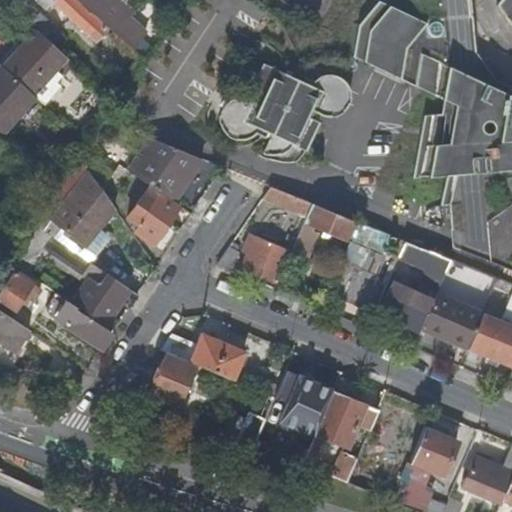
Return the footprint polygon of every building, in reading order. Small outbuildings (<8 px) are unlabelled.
[(31,9),(20,0),(2,0),(6,3),(22,18),(31,9)] [(46,14),(52,7),(44,0),(40,0),(36,5),(46,14)] [(97,41),(108,30),(89,12),(75,0),(44,0),(52,7),(55,2),(58,6),(97,41)] [(80,0),(79,1),(91,12),(100,0),(99,0),(80,0)] [(115,14),(100,0),(91,12),(106,25),(115,14)] [(120,0),(130,8),(137,0),(120,0)] [(511,0),(492,0),(511,28),(511,90),(491,80),(472,55),(470,32),(457,33),(460,37),(460,39),(461,40),(461,42),(461,45),(460,48),(458,50),(457,52),(492,84),(488,93),(497,98),(501,90),(511,95),(511,0)] [(460,37),(457,33),(470,32),(469,18),(415,19),(373,3),(353,28),(348,60),(444,101),(438,114),(420,117),(411,180),(445,176),(439,207),(448,205),(451,230),(511,225),(511,95),(501,90),(497,98),(488,93),(492,84),(457,52),(458,50),(460,48),(461,45),(461,42),(461,40),(460,39),(460,37)] [(38,15),(31,9),(22,18),(29,25),(38,15)] [(48,42),(57,33),(38,15),(29,25),(36,31),(48,42)] [(32,95),(65,58),(54,47),(48,42),(36,31),(3,69),(32,95)] [(57,33),(48,42),(54,47),(62,38),(57,33)] [(152,47),(139,36),(129,48),(143,61),(152,47)] [(129,48),(128,48),(117,62),(133,76),(143,61),(129,48)] [(262,61),(248,91),(246,96),(242,96),(235,96),(229,99),(224,103),(222,106),(221,109),(219,114),(218,117),(219,123),(221,128),(224,132),(226,134),(228,136),(233,138),(236,139),(239,139),(245,138),(250,137),(253,135),(257,130),(270,134),(261,152),(263,153),(266,154),(271,154),(277,153),(280,153),(287,148),(291,144),(294,145),(320,88),(331,93),(339,75),(337,74),(333,73),(330,72),(324,73),(318,75),(315,77),(309,84),(262,61)] [(0,133),(2,135),(35,98),(32,95),(3,69),(0,67),(0,133)] [(350,89),(349,86),(346,81),(341,77),(339,75),(331,93),(320,88),(294,145),(306,150),(322,115),(327,116),(331,116),(336,115),(340,113),(344,110),(347,106),(349,102),(350,98),(350,93),(350,89)] [(195,170),(202,160),(148,138),(126,170),(173,202),(195,170)] [(97,235),(115,210),(102,191),(87,170),(52,219),(42,212),(33,224),(49,235),(54,238),(61,228),(96,253),(105,241),(97,235)] [(199,173),(195,170),(173,202),(177,205),(199,173)] [(135,231),(134,233),(152,245),(178,207),(148,187),(127,217),(136,223),(132,228),(135,231)] [(303,206),(308,209),(310,203),(269,187),(261,198),(299,214),(303,206)] [(344,240),(352,221),(310,203),(308,209),(303,222),(296,240),(293,246),(291,251),(291,252),(307,259),(317,233),(311,231),(313,226),(322,230),(320,236),(326,238),(328,233),(344,240)] [(35,256),(49,235),(33,224),(31,228),(19,246),(35,256)] [(511,225),(451,230),(453,248),(458,250),(463,237),(475,242),(478,236),(507,232),(511,234),(511,225)] [(511,234),(507,232),(478,236),(475,242),(463,237),(458,250),(511,270),(511,234)] [(276,283),(289,250),(284,248),(250,234),(243,251),(248,253),(242,269),(276,283)] [(296,240),(288,237),(284,248),(289,250),(291,251),(293,246),(296,240)] [(450,260),(404,241),(401,249),(397,259),(442,278),(444,274),(450,260)] [(237,252),(229,247),(217,265),(231,271),(237,257),(237,252)] [(376,277),(341,262),(330,290),(365,304),(376,277)] [(105,273),(90,263),(83,275),(87,278),(88,278),(98,285),(105,273)] [(0,290),(0,306),(11,314),(19,302),(24,304),(33,290),(29,287),(32,282),(13,270),(0,290)] [(87,278),(70,304),(103,326),(119,301),(128,307),(136,295),(105,273),(98,285),(88,278),(87,278)] [(416,294),(394,284),(380,312),(420,332),(421,329),(428,313),(434,298),(417,290),(416,294)] [(421,329),(445,339),(447,336),(468,346),(482,313),(436,293),(434,298),(428,313),(421,329)] [(53,316),(100,349),(111,332),(103,326),(70,304),(56,294),(47,307),(55,312),(53,316)] [(511,313),(487,302),(482,313),(511,326),(511,313)] [(511,326),(482,313),(468,346),(467,349),(511,368),(511,326)] [(26,331),(0,314),(0,344),(12,352),(26,331)] [(202,335),(197,347),(190,362),(195,364),(232,380),(238,365),(242,356),(243,353),(202,335)] [(445,339),(467,349),(468,346),(447,336),(445,339)] [(176,338),(170,353),(190,362),(197,347),(176,338)] [(178,406),(195,364),(190,362),(170,353),(166,352),(149,393),(178,406)] [(247,358),(242,356),(238,365),(243,367),(247,358)] [(312,436),(332,389),(297,375),(285,370),(278,388),(273,398),(286,403),(278,422),(312,436)] [(240,372),(236,382),(273,398),(278,388),(240,372)] [(357,423),(369,429),(377,412),(377,411),(332,392),(314,434),(346,447),(357,423)] [(233,415),(226,432),(254,444),(261,427),(233,415)] [(456,442),(424,429),(410,461),(443,474),(456,442)] [(511,476),(511,443),(511,444),(502,468),(475,456),(463,487),(500,504),(502,500),(511,476)] [(341,455),(331,476),(346,483),(357,458),(345,452),(343,456),(341,455)] [(511,476),(502,500),(511,504),(511,476)] [(420,511),(442,511),(444,508),(426,500),(420,511)] [(444,508),(442,511),(459,511),(462,506),(448,500),(444,508)]
